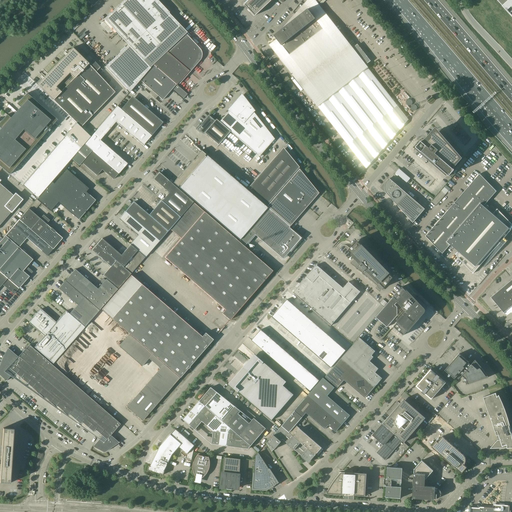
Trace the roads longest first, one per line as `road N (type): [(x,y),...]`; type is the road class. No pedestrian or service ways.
road 1 (unclassified): [(359,193),(246,49)]
road 2 (motorway): [(400,0),(511,128)]
road 3 (unknown): [(322,245),(382,295),(395,277),(353,234)]
road 4 (unclassified): [(465,307),(359,193)]
road 5 (unclassified): [(270,502),(136,480)]
road 6 (unclassified): [(155,438),(238,341)]
road 7 (motorway): [(511,97),(428,0)]
road 8 (unclassified): [(228,334),(145,430)]
road 9 (unclassified): [(359,193),(441,99)]
road 10 (unclassified): [(0,85),(88,0)]
road 11 (unknown): [(1,393),(22,386),(67,419),(84,436),(82,456)]
